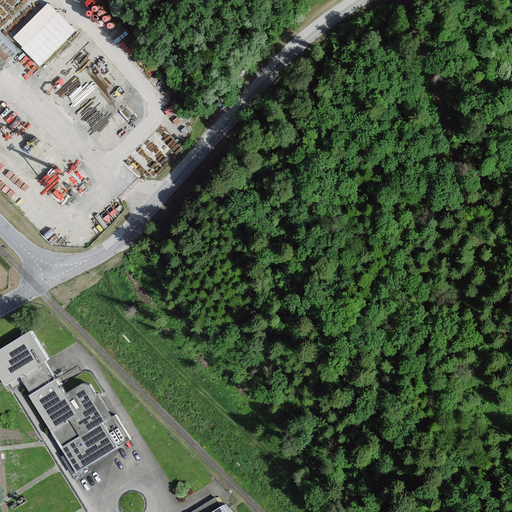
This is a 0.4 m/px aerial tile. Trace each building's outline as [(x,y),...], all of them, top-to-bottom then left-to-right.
[(48,0),(47,0),(13,36),(41,63),(76,27),(48,0)] [(0,62),(1,64),(21,45),(0,25),(0,62)] [(85,53),(57,80),(86,108),(114,81),(85,53)] [(0,95),(0,139),(35,175),(57,154),(0,95)] [(34,326),(0,347),(0,372),(7,383),(23,373),(82,467),(127,439),(91,382),(69,396),(47,362),(54,357),(34,326)]
